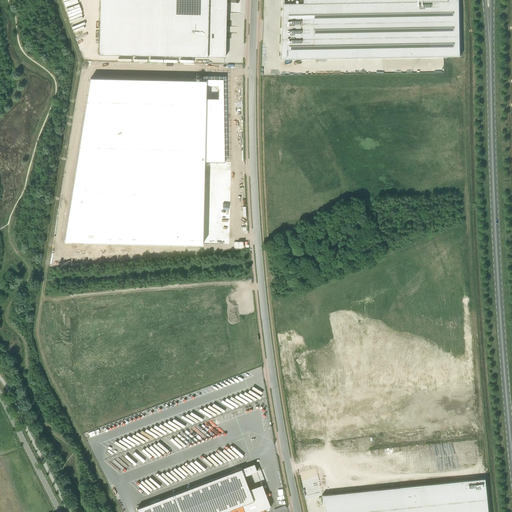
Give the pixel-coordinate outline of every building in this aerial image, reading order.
[(102,0),(101,54),(227,57),(228,0),(102,0)] [(281,54),(280,59),(281,59),(459,56),(458,0),(302,0),(303,3),(295,3),(284,4),(283,4),(283,3),(282,9),(283,9),(283,10),(281,54)] [(90,78),(64,242),(202,244),(204,162),(224,162),(223,101),(223,79),(206,79),(206,81),(90,78)] [(254,464),(137,509),(137,511),(222,511),(242,505),(254,500),(250,489),(244,476),(257,471),(254,464)] [(190,487),(215,478),(214,475),(188,483),(190,487)] [(488,511),(485,479),(321,496),(324,511),(488,511)]
